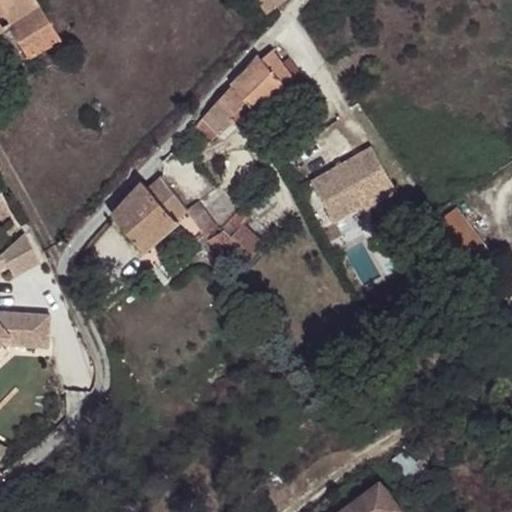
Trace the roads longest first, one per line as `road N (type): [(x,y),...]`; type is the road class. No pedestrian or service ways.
road 1 (residential): [(306,0),(74,247),(65,272),(105,361),(99,400),(0,485)]
road 2 (unknown): [(291,511),(511,359)]
